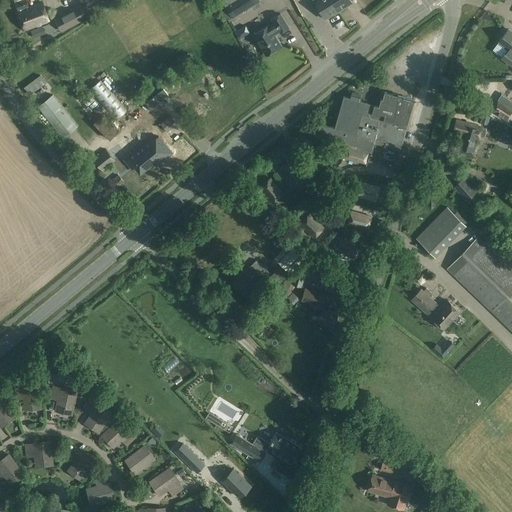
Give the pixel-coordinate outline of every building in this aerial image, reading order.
[(18,11),(22,20),(46,11),(43,2),(29,7),(26,0),(21,0),(15,2),(19,11),(18,11)] [(258,0),(234,0),(225,6),(232,18),(259,1),(258,0)] [(339,12),(332,0),(318,0),(318,4),(326,18),(334,13),(336,14),(339,12)] [(332,0),(339,12),(345,9),(345,7),(353,2),(352,0),(332,0)] [(73,9),(55,19),(62,32),(80,22),(86,18),(79,5),(73,9)] [(50,21),(46,11),(22,20),(25,30),(50,21)] [(270,25),(254,34),(257,40),(257,41),(260,46),(262,47),(267,55),(282,45),(275,34),(281,31),(281,32),(290,27),(281,13),(273,19),(275,22),(270,25)] [(246,25),(236,32),(240,38),(250,32),(246,25)] [(499,42),(493,50),(502,57),(502,58),(511,65),(511,31),(508,29),(499,42)] [(40,74),(24,86),(30,94),(46,82),(40,74)] [(126,112),(124,108),(101,80),(89,89),(115,121),(126,112)] [(351,95),(351,98),(344,96),(334,127),(320,122),(316,135),(370,152),(367,161),(401,171),(407,150),(400,148),(414,100),(398,95),(398,96),(385,92),(383,99),(382,99),(379,107),(359,100),(360,98),(351,95)] [(78,126),(53,94),(38,106),(63,138),(78,126)] [(511,114),(511,100),(501,94),(499,98),(491,110),(508,121),(511,114)] [(89,118),(109,140),(119,131),(104,114),(107,111),(100,104),(94,110),(95,112),(89,118)] [(480,122),(483,113),(473,110),(471,119),(480,122)] [(490,117),(484,115),(481,123),(488,125),(490,117)] [(452,131),(461,134),(456,152),(474,157),(478,141),(481,137),(483,138),(483,137),(484,136),(485,131),(485,130),(483,129),(481,127),(456,119),(452,131)] [(505,135),(510,128),(506,125),(501,132),(505,135)] [(142,144),(124,159),(131,167),(134,164),(140,172),(155,161),(158,164),(172,153),(159,136),(153,141),(150,137),(142,144)] [(280,147),(283,152),(290,147),(286,142),(280,147)] [(310,154),(329,169),(338,157),(319,142),(310,154)] [(364,165),(368,152),(349,146),(345,160),(364,165)] [(94,159),(93,160),(104,172),(109,168),(107,166),(115,160),(106,149),(94,159)] [(305,175),(292,160),(282,169),(294,184),(305,175)] [(124,181),(119,175),(110,183),(115,189),(124,181)] [(356,186),(358,177),(351,176),(349,184),(356,186)] [(454,185),(467,201),(477,192),(464,177),(454,185)] [(284,193),(271,178),(260,187),(273,202),(284,193)] [(380,187),(360,182),(356,195),(376,201),(380,187)] [(448,207),(416,238),(436,257),(467,226),(465,224),(464,223),(455,214),(451,210),(448,207)] [(348,224),(367,230),(371,217),(352,211),(348,224)] [(310,213),(300,223),(299,225),(313,239),(324,227),(310,213)] [(511,253),(492,234),(484,242),(478,236),(448,268),(511,330),(511,253)] [(338,246),(353,259),(362,248),(347,235),(338,246)] [(337,240),(332,236),(328,241),(333,246),(337,240)] [(293,238),(274,258),(282,265),(269,279),(277,286),(308,253),(293,238)] [(234,282),(245,292),(259,277),(261,279),(268,271),(257,260),(250,267),(249,267),(234,282)] [(298,272),(295,285),(302,287),(306,274),(298,272)] [(305,288),(301,301),(311,304),(310,306),(315,307),(313,314),(319,316),(318,321),(333,326),(334,324),(335,324),(337,319),(335,318),(337,313),(322,309),(327,295),(305,288)] [(426,288),(423,291),(422,290),(412,300),(427,313),(435,303),(436,303),(429,296),(432,293),(426,288)] [(441,308),(435,303),(427,313),(444,329),(460,312),(448,300),(441,308)] [(437,343),(432,349),(443,359),(455,345),(449,339),(441,348),(437,343)] [(65,365),(67,366),(77,360),(74,355),(63,361),(65,365)] [(90,388),(94,392),(99,386),(95,383),(90,388)] [(41,408),(40,385),(25,385),(26,408),(41,408)] [(57,410),(71,414),(77,391),(62,388),(57,410)] [(0,420),(3,425),(15,417),(2,398),(0,399),(0,420)] [(87,423),(99,431),(112,412),(100,404),(87,423)] [(205,417),(213,422),(217,416),(209,411),(205,417)] [(103,435),(114,446),(130,430),(120,419),(103,435)] [(290,462),(300,447),(276,432),(269,443),(257,435),(252,443),(237,433),(231,442),(259,461),(265,451),(264,451),(267,447),(290,462)] [(35,443),(38,466),(52,464),(49,441),(35,443)] [(183,444),(175,452),(197,473),(204,465),(183,444)] [(127,460),(136,472),(154,458),(145,446),(127,460)] [(70,470),(81,479),(95,461),(83,452),(70,470)] [(0,467),(10,482),(22,474),(9,455),(0,461),(0,467)] [(392,473),(395,465),(383,461),(380,470),(392,473)] [(179,477),(186,473),(182,468),(176,473),(179,477)] [(237,473),(233,469),(228,474),(222,468),(216,474),(240,497),(251,486),(245,480),(246,480),(238,472),(237,473)] [(151,482),(160,494),(179,481),(170,469),(151,482)] [(367,490),(389,497),(392,485),(390,485),(391,480),(372,474),(367,490)] [(412,486),(391,480),(390,485),(392,485),(389,497),(387,504),(394,506),(404,509),(406,502),(407,502),(412,486)] [(88,490),(92,504),(114,498),(110,483),(88,490)] [(444,511),(450,507),(441,498),(425,511),(444,511)]
